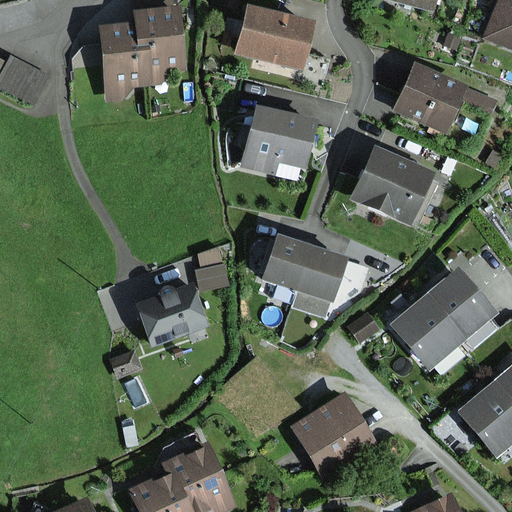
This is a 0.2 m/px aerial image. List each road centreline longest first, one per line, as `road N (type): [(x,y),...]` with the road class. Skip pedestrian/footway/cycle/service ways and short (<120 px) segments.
road 1 (residential): [(373,391),(492,511)]
road 2 (residential): [(107,0),(60,43),(21,50),(0,43)]
